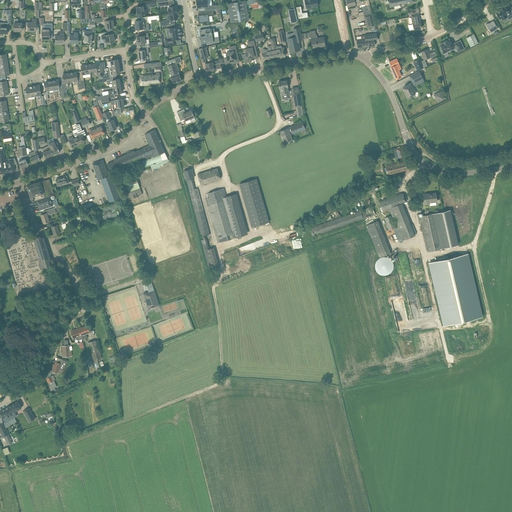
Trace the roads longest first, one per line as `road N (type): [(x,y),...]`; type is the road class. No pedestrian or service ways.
road 1 (track): [(496,169),(473,245),(490,336),(480,352),(447,359)]
road 2 (tertiary): [(511,167),(450,173),(419,159),(394,101),(363,58)]
road 3 (residential): [(51,357),(81,306),(19,182)]
road 4 (tertiary): [(198,83),(363,58)]
road 5 (tertiary): [(19,182),(110,148),(145,113)]
